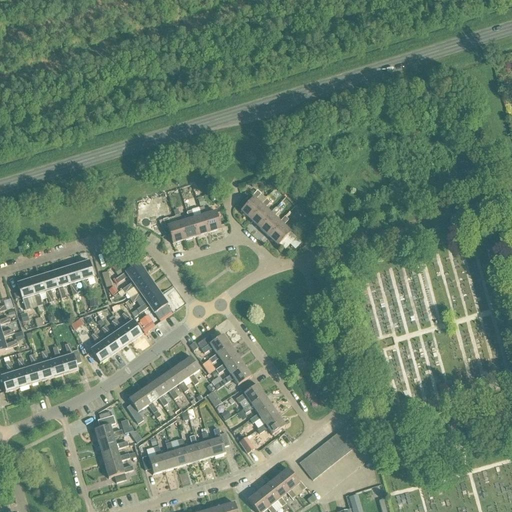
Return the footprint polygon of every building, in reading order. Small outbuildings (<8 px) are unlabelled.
[(240,213),(250,222),(262,208),(261,207),(255,201),(261,196),(257,192),(251,199),(252,200),(240,213)] [(250,222),(259,230),(272,217),(270,215),(264,210),(270,204),(266,201),(261,207),(262,208),(250,222)] [(191,213),(187,214),(189,221),(191,221),(197,239),(209,235),(203,217),(201,218),(199,210),(198,209),(191,211),(191,213)] [(199,210),(201,218),(203,217),(209,235),(221,231),(215,213),(206,216),(204,209),(199,210)] [(259,230),(268,239),(281,226),(279,224),(274,219),(279,213),(275,210),(270,215),(272,217),(259,230)] [(179,224),(185,242),(197,239),(191,221),(189,221),(182,224),(179,216),(175,218),(177,225),(179,224)] [(290,246),(296,239),(290,234),(283,227),(288,222),(285,218),(279,224),(281,226),(268,239),(278,248),(280,246),(285,251),(290,246)] [(179,224),(177,225),(170,227),(167,220),(163,221),(165,230),(167,229),(172,246),(185,242),(179,224)] [(89,263),(77,267),(81,283),(84,294),(89,293),(86,282),(93,279),(89,264),(89,263)] [(128,278),(132,285),(145,275),(138,264),(137,265),(138,265),(115,281),(118,285),(128,278)] [(77,267),(65,271),(70,287),(69,287),(73,298),(77,296),(74,285),(81,283),(77,267)] [(121,267),(114,272),(117,277),(125,272),(121,267)] [(65,271),(53,275),(58,290),(57,290),(61,301),(66,300),(62,289),(69,287),(70,287),(65,271)] [(53,275),(41,278),(46,294),(45,294),(49,305),(54,304),(50,293),(57,290),(58,290),(53,275)] [(135,289),(139,295),(153,286),(145,275),(132,285),(122,291),(125,295),(135,289)] [(41,278),(29,282),(34,298),(37,309),(42,307),(38,296),(45,294),(46,294),(41,278)] [(34,298),(29,282),(16,286),(16,287),(17,286),(19,293),(22,301),(25,313),(30,311),(27,300),(34,298)] [(142,299),(146,305),(147,305),(160,296),(153,286),(139,295),(130,301),(132,305),(142,299)] [(112,297),(117,294),(118,293),(114,288),(113,288),(108,292),(112,297)] [(19,293),(13,295),(16,303),(22,301),(19,293)] [(147,305),(146,305),(137,311),(140,316),(149,309),(154,316),(167,307),(168,307),(160,296),(147,305)] [(97,300),(89,300),(90,309),(98,308),(97,300)] [(6,310),(13,308),(11,301),(4,302),(6,310)] [(122,331),(131,344),(142,337),(142,336),(141,337),(126,314),(121,317),(128,326),(122,331)] [(142,324),(140,325),(144,330),(142,331),(142,332),(144,336),(145,335),(155,328),(155,327),(152,324),(153,324),(153,323),(149,319),(148,319),(142,324)] [(79,321),(70,326),(73,332),(82,327),(79,321)] [(118,333),(112,338),(111,338),(121,351),(131,344),(122,331),(115,321),(111,324),(118,333)] [(108,341),(101,345),(110,358),(121,351),(111,338),(112,338),(105,328),(101,331),(108,341)] [(0,340),(3,339),(3,340),(14,336),(12,331),(1,335),(0,331),(0,340)] [(22,334),(14,336),(16,343),(24,341),(22,334)] [(101,345),(95,335),(91,338),(97,348),(91,352),(100,365),(99,365),(99,366),(110,358),(101,345)] [(212,350),(216,356),(216,357),(230,347),(222,336),(222,337),(213,344),(209,338),(197,346),(204,356),(212,350)] [(5,347),(3,340),(3,339),(0,340),(0,353),(17,348),(16,343),(5,347)] [(193,353),(198,350),(194,345),(189,348),(193,353)] [(68,358),(61,361),(65,376),(78,373),(78,372),(77,372),(75,366),(81,365),(77,352),(72,354),(69,346),(64,347),(68,358)] [(219,360),(223,367),(224,367),(237,358),(230,347),(216,357),(216,356),(208,362),(211,366),(219,360)] [(53,380),(65,376),(61,361),(57,350),(52,351),(56,362),(49,364),(53,380)] [(49,364),(45,353),(41,355),(44,366),(37,368),(42,384),(53,380),(49,364)] [(30,387),(42,384),(37,368),(34,357),(29,358),(32,369),(25,371),(25,372),(30,387)] [(244,368),(237,358),(224,367),(223,367),(215,372),(218,376),(226,371),(230,377),(231,377),(244,368)] [(191,359),(180,366),(189,380),(194,388),(198,385),(193,377),(199,372),(191,359)] [(20,373),(13,375),(18,391),(30,387),(25,372),(25,371),(22,360),(17,362),(20,373)] [(13,375),(10,364),(5,365),(8,377),(1,379),(5,394),(5,395),(18,391),(13,375)] [(180,366),(170,373),(179,387),(178,387),(184,395),(188,392),(183,384),(189,380),(180,366)] [(230,377),(222,382),(214,388),(217,392),(225,386),(233,381),(238,388),(251,379),(252,379),(244,368),(231,377),(230,377)] [(170,373),(159,380),(168,394),(177,407),(181,404),(172,391),(178,387),(179,387),(170,373)] [(159,380),(149,387),(158,401),(163,409),(168,406),(162,398),(168,394),(159,380)] [(440,396),(450,393),(448,385),(438,388),(440,396)] [(211,386),(206,389),(210,394),(215,390),(211,386)] [(246,400),(251,406),(264,397),(256,386),(256,387),(235,401),(238,406),(246,400)] [(149,387),(139,394),(148,408),(157,421),(161,418),(152,405),(158,401),(149,387)] [(214,393),(207,398),(210,402),(216,397),(214,393)] [(148,408),(139,394),(128,402),(129,402),(132,406),(126,410),(138,427),(143,423),(139,416),(143,414),(142,412),(148,408)] [(271,407),(264,397),(251,406),(242,412),(245,416),(253,410),(258,416),(258,417),(271,407)] [(258,417),(258,416),(249,422),(252,426),(260,420),(265,426),(265,427),(278,418),(271,407),(258,417)] [(242,412),(238,415),(242,422),(246,419),(242,412)] [(187,414),(180,416),(182,424),(189,422),(187,414)] [(398,424),(397,422),(395,414),(372,421),(374,431),(398,424)] [(95,432),(95,431),(94,431),(98,444),(113,439),(113,440),(123,437),(121,432),(112,435),(110,428),(115,426),(113,418),(97,423),(100,430),(95,432)] [(265,427),(265,426),(257,432),(259,436),(267,431),(272,437),(285,428),(285,429),(286,429),(278,418),(265,427)] [(347,428),(342,432),(349,440),(353,436),(347,428)] [(216,442),(209,444),(208,444),(213,459),(226,456),(225,455),(223,449),(229,448),(225,435),(220,437),(218,431),(213,432),(216,442)] [(342,432),(337,435),(344,444),(349,440),(342,432)] [(204,445),(197,447),(196,447),(201,463),(213,459),(208,444),(209,444),(206,434),(201,436),(204,445)] [(337,435),(332,439),(339,448),(344,444),(337,435)] [(353,436),(349,440),(356,449),(360,445),(353,436)] [(186,450),(185,451),(189,466),(201,463),(196,447),(197,447),(194,438),(189,439),(192,449),(186,450)] [(98,444),(101,456),(117,451),(117,452),(128,448),(127,444),(115,447),(113,440),(113,439),(98,444)] [(247,456),(254,451),(246,439),(239,444),(247,456)] [(332,439),(328,443),(334,452),(339,448),(332,439)] [(351,453),(356,449),(349,440),(344,444),(351,453)] [(177,470),(189,466),(185,451),(182,441),(177,443),(180,452),(173,454),(177,470)] [(328,443),(323,447),(330,455),(334,452),(328,443)] [(346,456),(351,453),(344,444),(339,448),(346,456)] [(165,473),(177,470),(173,454),(170,445),(165,446),(168,456),(161,458),(165,473)] [(323,447),(318,451),(325,459),(330,455),(323,447)] [(161,458),(158,448),(153,450),(156,459),(149,461),(148,459),(142,461),(145,473),(151,471),(153,476),(152,476),(153,477),(165,473),(161,458)] [(341,460),(346,456),(339,448),(334,452),(341,460)] [(101,456),(105,468),(120,463),(120,464),(136,459),(134,454),(119,459),(117,452),(117,451),(101,456)] [(318,451),(313,454),(320,463),(325,459),(318,451)] [(336,464),(341,460),(334,452),(330,455),(336,464)] [(313,454),(309,458),(315,467),(320,463),(313,454)] [(325,459),(332,468),(336,464),(330,455),(325,459)] [(309,458),(304,462),(311,470),(315,467),(309,458)] [(320,463),(327,471),(332,468),(325,459),(320,463)] [(311,470),(304,462),(299,466),(306,474),(311,470)] [(120,463),(105,468),(108,481),(109,481),(109,480),(114,479),(116,485),(126,482),(124,475),(133,473),(132,468),(122,471),(120,464),(120,463)] [(315,467),(322,475),(327,471),(320,463),(315,467)] [(311,470),(317,479),(322,475),(315,467),(311,470)] [(311,470),(306,474),(313,483),(317,479),(311,470)] [(288,471),(278,479),(289,493),(291,492),(297,487),(302,493),(305,490),(300,483),(299,485),(288,471)] [(278,479),(268,487),(279,501),(281,500),(287,495),(292,501),(296,498),(291,492),(289,493),(278,479)] [(286,506),(281,500),(279,501),(268,487),(257,495),(269,509),(271,508),(277,503),(282,509),(286,506)] [(269,509),(257,495),(247,503),(255,511),(265,511),(267,511),(268,511),(274,511),(271,508),(269,509)] [(357,497),(348,499),(352,510),(360,507),(357,497)]
